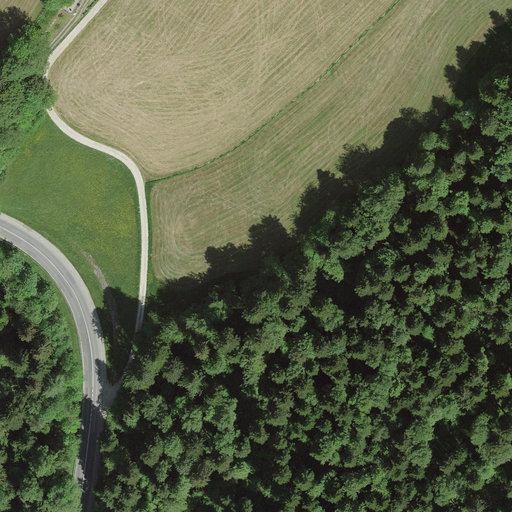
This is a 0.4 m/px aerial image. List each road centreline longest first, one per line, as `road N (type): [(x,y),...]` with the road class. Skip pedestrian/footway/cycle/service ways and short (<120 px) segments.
road 1 (track): [(91,418),(120,380),(137,336),(141,188),(126,160),(58,122),(40,79),(103,0)]
road 2 (secondary): [(79,511),(93,379),(83,314),(53,264),(0,226)]
